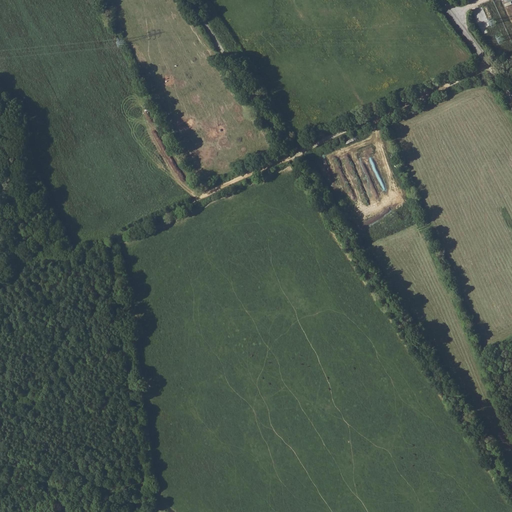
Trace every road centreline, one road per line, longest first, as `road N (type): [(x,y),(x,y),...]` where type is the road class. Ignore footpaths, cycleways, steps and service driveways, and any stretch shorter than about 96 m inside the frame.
road 1 (track): [(489,66),(121,233)]
road 2 (tertiary): [(440,0),(511,97)]
